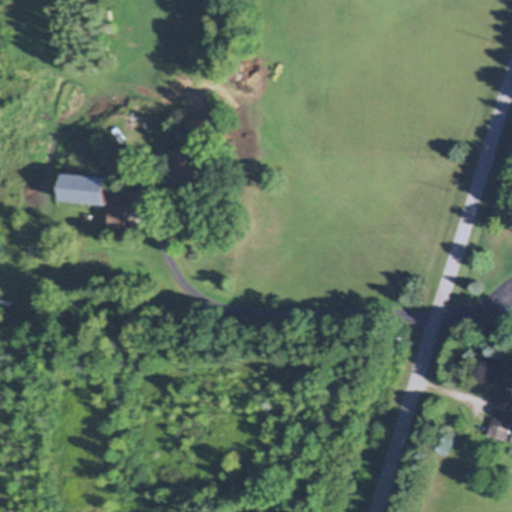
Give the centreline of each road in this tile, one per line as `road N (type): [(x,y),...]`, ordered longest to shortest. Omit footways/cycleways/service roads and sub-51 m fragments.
road 1 (residential): [(367,511),(511,75)]
road 2 (residential): [(438,314),(225,314),(174,281),(139,223)]
